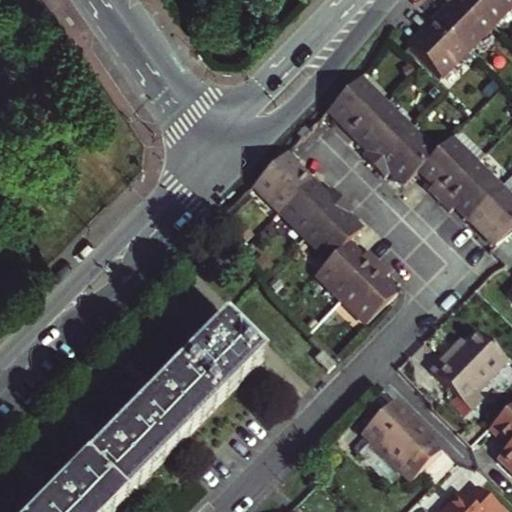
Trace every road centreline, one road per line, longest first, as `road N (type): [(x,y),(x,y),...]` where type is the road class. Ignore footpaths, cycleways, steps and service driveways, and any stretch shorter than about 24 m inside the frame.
road 1 (tertiary): [(0,380),(119,287),(227,175)]
road 2 (tertiary): [(203,147),(0,369)]
road 3 (tertiary): [(227,175),(387,0)]
road 4 (residential): [(222,511),(374,356)]
road 5 (tertiary): [(347,0),(203,147)]
road 6 (unclassified): [(203,147),(101,0)]
road 7 (residential): [(374,356),(498,479)]
